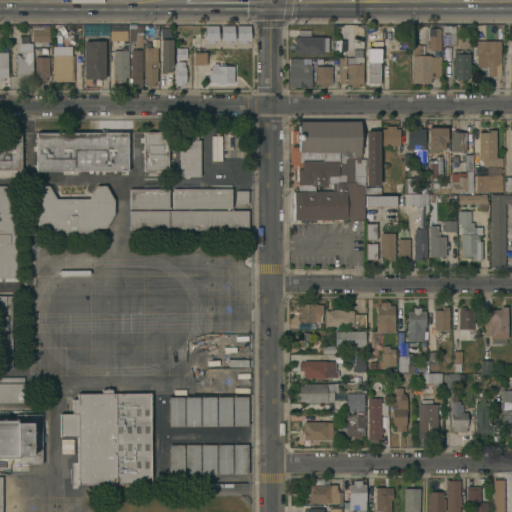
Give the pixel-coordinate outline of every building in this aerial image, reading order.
[(49,41),(32,41),(32,24),(48,24),(49,41)] [(109,24),(109,36),(81,36),(81,24),(109,24)] [(126,24),(126,39),(110,39),(110,24),(126,24)] [(141,46),(135,46),(135,40),(128,40),(128,28),(135,28),(135,25),(142,25),(142,32),(135,32),(135,34),(141,34),(141,46)] [(218,25),(218,32),(219,32),(219,35),(218,35),(218,40),(205,40),(205,25),(218,25)] [(234,25),(234,41),(221,41),(221,25),(234,25)] [(250,25),(250,41),(237,41),(237,25),(250,25)] [(442,25),(455,25),(455,45),(442,46),(442,25)] [(160,27),(169,27),(169,39),(172,39),(172,72),(167,72),(160,72),(160,27)] [(423,28),(428,28),(428,27),(439,27),(439,50),(423,50),(423,44),(423,28)] [(292,53),(293,43),(294,43),(294,36),(297,36),(297,29),(310,29),(310,36),(322,36),(322,37),(328,37),(327,51),(323,51),(323,53),(292,53)] [(368,48),(367,30),(380,30),(380,48),(368,48)] [(104,78),(91,78),(91,77),(83,77),(83,40),(104,40),(104,78)] [(350,51),(350,41),(338,40),(338,51),(350,51)] [(500,40),(500,75),(487,75),(487,66),(476,66),(476,54),(474,54),(474,40),(500,40)] [(143,46),(144,47),(144,42),(149,42),(149,47),(157,47),(157,61),(159,61),(159,67),(156,67),(156,82),(154,82),(154,85),(145,85),(145,82),(143,82),(143,46)] [(128,76),(125,76),(125,81),(115,80),(115,77),(113,77),(113,50),(114,50),(114,44),(126,45),(126,49),(128,49),(128,76)] [(423,55),(430,55),(430,56),(439,56),(439,78),(430,78),(430,82),(410,83),(410,78),(411,78),(411,44),(423,44),(423,50),(423,55)] [(174,69),(175,69),(175,65),(175,47),(186,47),(186,58),(183,58),(183,61),(184,61),(184,66),(185,66),(186,82),(184,82),(184,85),(175,85),(175,82),(174,82),(174,69)] [(380,61),(379,61),(379,82),(367,82),(366,48),(368,48),(380,48),(380,61)] [(141,85),(130,85),(130,81),(129,81),(129,78),(130,78),(130,49),(141,49),(141,85)] [(362,84),(358,84),(358,86),(350,86),(350,84),(346,83),(346,56),(353,57),(353,49),(361,49),(361,56),(362,56),(362,84)] [(453,49),(458,49),(458,53),(464,53),(464,49),(468,49),(468,53),(469,53),(469,76),(467,75),(467,79),(455,79),(455,76),(453,76),(453,49)] [(32,77),(27,77),(27,80),(20,80),(20,77),(15,77),(15,54),(18,53),(18,55),(21,55),(21,51),(32,51),(32,77)] [(193,65),(193,52),(204,52),(205,65),(193,65)] [(73,81),(52,80),(52,55),(73,55),(73,81)] [(48,76),(46,76),(46,80),(38,80),(37,77),(34,77),(34,56),(48,56),(48,76)] [(288,87),(288,58),(301,58),(301,65),(311,65),(310,87),(288,87)] [(315,65),(331,66),(331,84),(326,84),(326,86),(319,86),(319,84),(314,84),(315,65)] [(233,66),(233,83),(223,83),(223,85),(218,84),(218,83),(215,83),(215,82),(210,82),(210,80),(207,80),(208,70),(210,70),(210,66),(233,66)] [(363,218),(293,219),(293,191),(297,191),(297,168),(301,168),(301,165),(289,165),(289,147),(298,147),(298,143),(291,143),(291,129),(297,129),(297,121),(359,120),(360,124),(362,124),(362,127),(362,134),(363,134),(363,138),(362,138),(362,145),(363,145),(363,148),(360,148),(360,159),(364,158),(364,165),(365,165),(365,170),(364,170),(364,185),(363,185),(363,218)] [(394,145),(394,148),(389,148),(389,145),(381,145),(381,128),(386,128),(386,125),(395,125),(395,128),(399,128),(399,145),(394,145)] [(407,149),(407,128),(411,128),(411,125),(420,125),(420,128),(424,128),(424,149),(407,149)] [(446,127),(446,141),(448,141),(448,150),(443,150),(443,149),(428,149),(428,127),(446,127)] [(478,159),(478,132),(487,132),(487,129),(495,129),(495,157),(501,157),(501,166),(484,166),(480,159),(478,159)] [(365,130),(379,130),(379,185),(366,185),(365,130)] [(450,130),(457,130),(458,131),(466,131),(466,151),(450,151),(450,130)] [(127,131),(127,170),(36,170),(36,132),(127,131)] [(142,131),(167,131),(168,170),(143,170),(142,131)] [(178,139),(189,139),(189,131),(197,131),(197,139),(199,139),(200,176),(178,176),(178,139)] [(0,132),(20,132),(20,169),(0,169),(0,132)] [(221,136),(221,161),(210,161),(210,136),(221,136)] [(473,192),(465,192),(465,191),(450,191),(450,173),(456,173),(456,172),(465,172),(465,170),(463,170),(463,154),(472,154),(473,192)] [(428,160),(435,160),(434,156),(441,156),(441,173),(437,173),(437,178),(428,178),(428,160)] [(475,191),(475,175),(501,174),(501,191),(475,191)] [(511,177),(503,178),(503,191),(511,191),(511,177)] [(403,178),(416,178),(416,192),(403,192),(403,182),(403,178)] [(449,182),(449,193),(432,193),(432,187),(428,187),(428,183),(431,183),(431,181),(449,182)] [(380,182),(403,182),(403,192),(403,193),(381,193),(381,187),(380,182)] [(0,185),(15,185),(16,278),(0,278),(0,185)] [(43,234),(31,213),(31,200),(38,185),(48,185),(56,198),(88,198),(95,185),(105,185),(113,199),(113,213),(106,227),(98,227),(94,234),(43,234)] [(168,189),(168,209),(128,209),(128,189),(168,189)] [(231,189),(231,208),(171,208),(171,189),(231,189)] [(247,204),(236,204),(236,191),(247,191),(247,204)] [(480,194),(480,193),(486,193),(486,200),(487,200),(487,206),(486,206),(486,209),(477,209),(477,204),(474,204),(474,203),(458,203),(458,194),(480,194)] [(403,206),(403,194),(427,194),(427,206),(403,206)] [(490,194),(511,194),(511,203),(504,203),(504,267),(490,267),(490,194)] [(365,206),(365,195),(396,195),(396,206),(365,206)] [(425,225),(425,206),(416,207),(416,225),(425,225)] [(247,210),(247,230),(128,230),(128,210),(247,210)] [(481,260),(472,260),(471,256),(461,256),(461,252),(460,252),(460,234),(459,234),(459,222),(458,222),(457,210),(469,210),(470,222),(473,222),(473,227),(481,226),(481,234),(476,234),(476,235),(478,235),(478,240),(481,240),(481,260)] [(455,220),(455,231),(443,231),(443,230),(441,230),(441,226),(443,226),(443,220),(455,220)] [(365,223),(376,223),(376,239),(365,239),(365,223)] [(445,256),(428,256),(428,225),(438,225),(438,236),(445,236),(445,256)] [(426,256),(421,256),(421,259),(413,259),(413,233),(414,233),(414,228),(426,228),(426,256)] [(394,256),(393,256),(393,260),(386,260),(386,258),(385,258),(385,256),(380,256),(380,233),(394,233),(394,256)] [(409,259),(396,259),(396,238),(409,238),(409,259)] [(376,259),(365,259),(365,243),(376,243),(376,259)] [(12,367),(0,367),(0,295),(11,295),(12,367)] [(376,305),(379,305),(379,302),(389,301),(389,305),(394,305),(394,332),(376,332),(376,305)] [(299,321),(299,315),(297,315),(297,309),(299,309),(299,303),(316,303),(316,304),(322,304),(322,315),(320,315),(320,321),(299,321)] [(433,309),(441,309),(441,306),(448,306),(448,330),(433,330),(433,309)] [(458,309),(458,306),(465,306),(465,309),(473,309),(473,328),(458,328),(458,309)] [(507,338),(505,338),(506,343),(501,343),(501,345),(490,345),(490,340),(488,340),(488,335),(483,335),(483,314),(489,313),(489,309),(499,309),(499,306),(507,306),(507,338)] [(406,310),(412,310),(412,307),(420,307),(420,310),(425,310),(425,328),(424,328),(424,331),(423,331),(423,340),(407,340),(406,310)] [(323,326),(323,310),(329,311),(329,309),(347,309),(347,310),(352,311),(352,326),(323,326)] [(364,314),(364,327),(353,327),(353,314),(364,314)] [(365,330),(365,346),(345,346),(345,347),(342,347),(342,346),(334,346),(334,331),(365,330)] [(321,354),(321,346),(333,346),(335,349),(333,354),(321,354)] [(386,366),(386,368),(378,368),(377,350),(380,350),(381,350),(381,346),(388,346),(388,349),(394,349),(395,366),(386,366)] [(452,350),(461,350),(461,363),(460,363),(460,371),(453,371),(453,363),(452,363),(452,350)] [(436,352),(436,365),(427,365),(427,352),(436,352)] [(354,371),(354,369),(351,369),(351,366),(354,366),(354,355),(364,355),(364,371),(354,371)] [(406,373),(397,372),(397,356),(403,356),(406,356),(406,373)] [(322,360),(322,361),(334,361),(334,376),(323,376),(323,377),(303,377),(303,370),(298,370),(298,362),(303,361),(302,360),(322,360)] [(480,360),(491,360),(491,372),(480,372),(480,360)] [(441,392),(431,392),(431,384),(427,384),(427,392),(421,392),(421,389),(412,389),(412,384),(425,384),(425,383),(414,383),(414,373),(441,372),(441,392)] [(502,372),(502,385),(489,384),(489,390),(482,390),(481,393),(474,393),(474,373),(475,373),(475,372),(480,372),(491,372),(502,372)] [(459,373),(459,381),(454,381),(454,385),(452,385),(453,392),(443,392),(443,374),(448,373),(459,373)] [(470,399),(470,405),(464,405),(464,398),(461,398),(461,386),(459,386),(459,378),(461,378),(461,375),(470,375),(470,399)] [(0,376),(23,376),(23,401),(0,401),(0,376)] [(337,383),(337,392),(332,392),(332,401),(302,402),(302,400),(299,400),(299,385),(302,385),(302,383),(337,383)] [(391,425),(392,387),(407,387),(406,416),(405,415),(405,431),(396,430),(396,425),(391,425)] [(101,393),(101,389),(111,389),(111,393),(150,392),(151,483),(112,484),(112,488),(102,488),(102,484),(77,484),(76,436),(59,436),(59,413),(72,413),(72,399),(76,399),(76,393),(101,393)] [(511,437),(506,438),(506,434),(500,434),(500,414),(501,414),(501,409),(499,409),(499,402),(501,402),(500,390),(511,389),(511,437)] [(363,393),(363,411),(346,411),(346,393),(363,393)] [(246,396),(231,397),(231,426),(246,426),(246,396)] [(168,427),(182,427),(182,397),(167,397),(168,427)] [(198,397),(183,397),(184,427),(198,426),(198,397)] [(214,397),(198,397),(199,427),(215,426),(214,397)] [(230,397),(215,397),(216,427),(230,426),(230,397)] [(367,397),(380,397),(380,428),(382,428),(382,433),(380,433),(380,439),(367,439),(367,397)] [(474,402),(478,402),(478,398),(484,398),(484,402),(489,402),(489,424),(493,424),(492,431),(490,431),(490,432),(487,432),(487,435),(481,435),(481,433),(474,433),(474,402)] [(417,404),(420,404),(420,399),(431,399),(431,403),(436,403),(436,435),(417,435),(417,404)] [(450,400),(459,400),(459,404),(462,404),(462,408),(463,408),(463,412),(466,412),(466,427),(465,427),(465,431),(451,431),(451,426),(450,426),(450,400)] [(364,434),(360,435),(360,437),(353,437),(353,435),(346,435),(346,433),(337,433),(337,421),(346,421),(346,415),(351,415),(351,413),(364,413),(364,434)] [(0,419),(15,419),(15,414),(41,414),(41,463),(16,464),(16,458),(0,458),(0,419)] [(331,421),(331,439),(302,439),(302,421),(331,421)] [(72,454),(60,453),(60,439),(73,439),(72,454)] [(183,445),(167,444),(167,475),(182,475),(183,445)] [(230,444),(184,445),(184,475),(230,474),(230,444)] [(232,474),(248,474),(247,444),(231,444),(232,474)] [(459,496),(460,496),(460,505),(459,505),(459,511),(446,511),(446,479),(459,479),(459,496)] [(365,509),(354,509),(354,511),(341,511),(341,507),(342,507),(342,498),(348,498),(348,483),(352,483),(352,480),(361,480),(361,483),(365,483),(365,509)] [(501,511),(502,480),(491,480),(490,511),(501,511)] [(308,485),(336,484),(336,492),(341,492),(341,504),(337,504),(337,502),(308,502),(308,485)] [(466,511),(466,486),(479,486),(479,501),(487,501),(487,511),(466,511)] [(375,511),(374,511),(374,487),(392,487),(392,499),(390,499),(390,511),(375,511)] [(419,488),(418,511),(402,511),(403,487),(419,488)] [(427,511),(427,491),(442,491),(442,498),(444,498),(444,511),(442,511),(427,511)]
